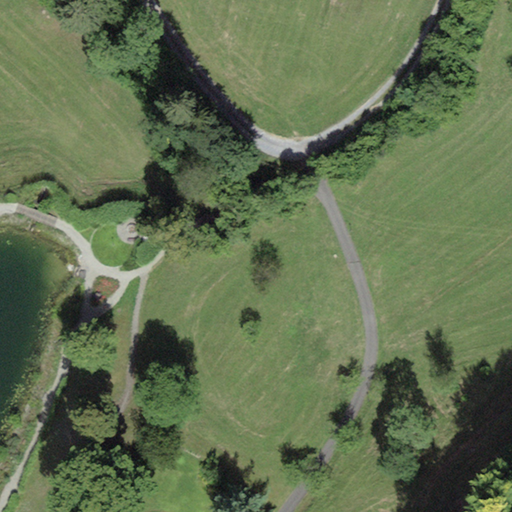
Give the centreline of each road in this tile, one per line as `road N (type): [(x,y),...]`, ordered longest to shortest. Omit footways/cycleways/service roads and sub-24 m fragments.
road 1 (track): [(151,0),(203,89),(263,142),(302,151),(334,138),(398,79),(443,0)]
road 2 (unclassified): [(302,151),(361,284),(371,345),(360,396),(284,511)]
